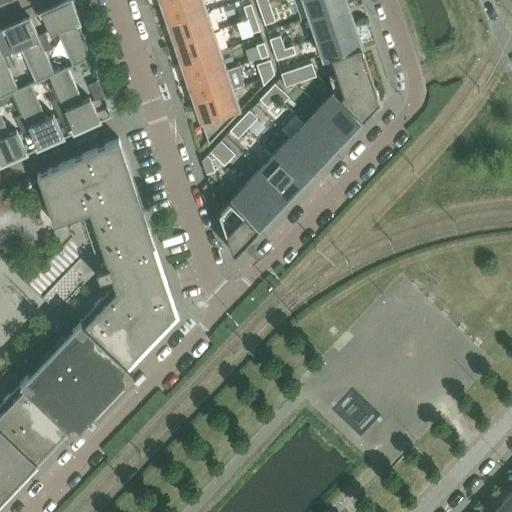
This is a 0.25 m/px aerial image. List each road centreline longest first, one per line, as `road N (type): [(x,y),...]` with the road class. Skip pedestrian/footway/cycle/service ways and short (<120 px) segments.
road 1 (residential): [(387,0),(423,100),(222,313)]
road 2 (residential): [(222,313),(29,511)]
road 3 (residential): [(222,313),(152,111)]
road 4 (residential): [(0,179),(152,111)]
road 5 (residential): [(511,417),(421,511)]
